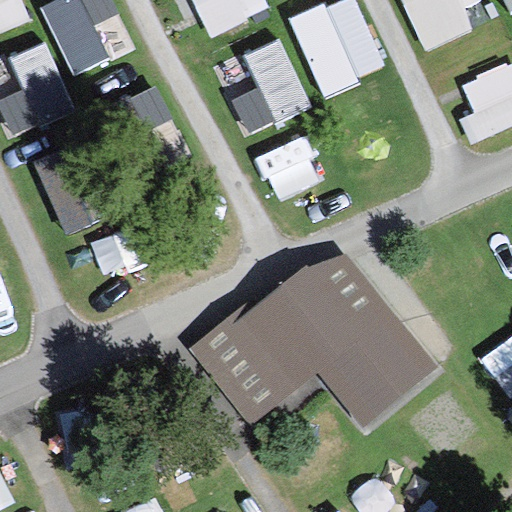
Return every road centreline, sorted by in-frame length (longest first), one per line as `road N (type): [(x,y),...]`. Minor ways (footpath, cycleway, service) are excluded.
road 1 (track): [(281,267),(138,0)]
road 2 (track): [(158,321),(272,511)]
road 3 (track): [(466,188),(376,0)]
road 4 (track): [(75,358),(0,186)]
road 5 (track): [(2,390),(61,511)]
